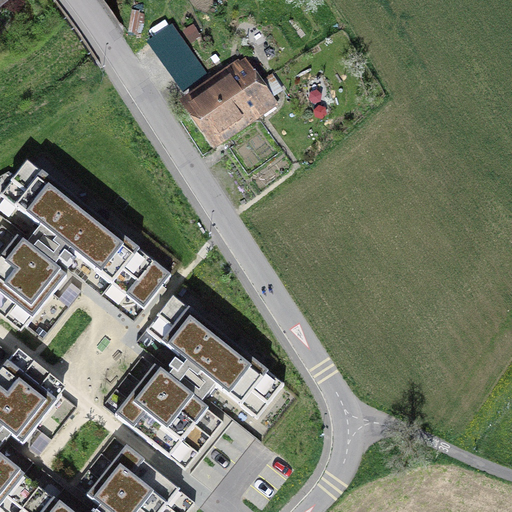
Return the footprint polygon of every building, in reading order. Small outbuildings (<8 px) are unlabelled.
[(0,0),(0,13),(15,0),(0,0)] [(281,100),(248,52),(186,96),(219,143),(281,100)] [(54,239),(80,206),(63,191),(27,163),(0,196),(54,239)] [(92,269),(118,235),(99,220),(80,206),(54,239),(92,269)] [(118,235),(92,269),(145,309),(171,276),(135,248),(118,235)] [(17,239),(0,260),(0,305),(27,328),(67,278),(17,239)] [(146,332),(202,375),(228,341),(210,327),(172,298),(146,332)] [(247,356),(228,341),(202,375),(258,419),(284,385),(247,356)] [(62,397),(11,357),(0,371),(0,428),(23,446),(62,397)] [(141,383),(210,440),(214,435),(223,424),(208,411),(208,410),(155,367),(141,383)] [(210,440),(141,383),(130,397),(199,454),(204,447),(210,440)] [(199,454),(130,397),(115,416),(169,460),(170,459),(185,471),(195,459),(199,454)] [(112,465),(172,511),(187,511),(195,504),(179,492),(180,491),(126,448),(112,465)] [(0,505),(23,478),(0,458),(0,505)] [(172,511),(112,465),(100,480),(140,511),(172,511)] [(45,511),(55,501),(23,478),(0,505),(0,511),(45,511)] [(140,511),(100,480),(87,498),(104,511),(140,511)] [(68,511),(55,501),(45,511),(68,511)]
